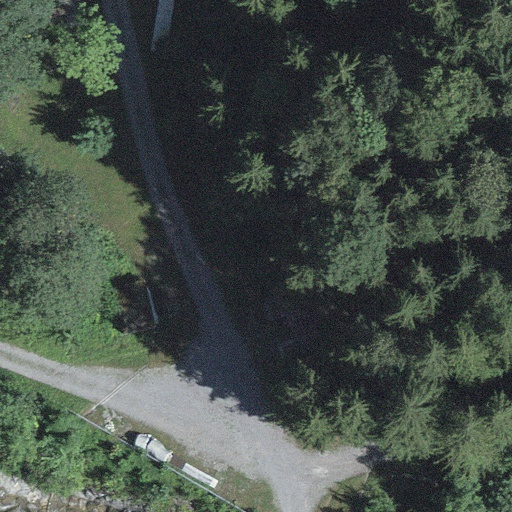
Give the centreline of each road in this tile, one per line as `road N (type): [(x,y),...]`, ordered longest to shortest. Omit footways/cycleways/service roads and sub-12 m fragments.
road 1 (track): [(237,426),(128,0)]
road 2 (track): [(0,360),(237,426)]
road 3 (track): [(342,467),(511,371)]
